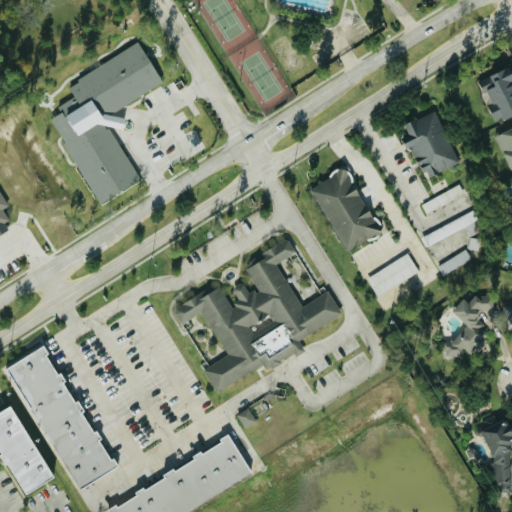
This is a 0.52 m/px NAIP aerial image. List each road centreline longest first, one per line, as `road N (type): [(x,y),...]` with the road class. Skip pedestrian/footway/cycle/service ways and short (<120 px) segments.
road 1 (secondary): [(0,338),(464,45)]
road 2 (residential): [(157,0),(263,169)]
road 3 (secondary): [(248,140),(101,235)]
road 4 (secondary): [(415,34),(297,109)]
